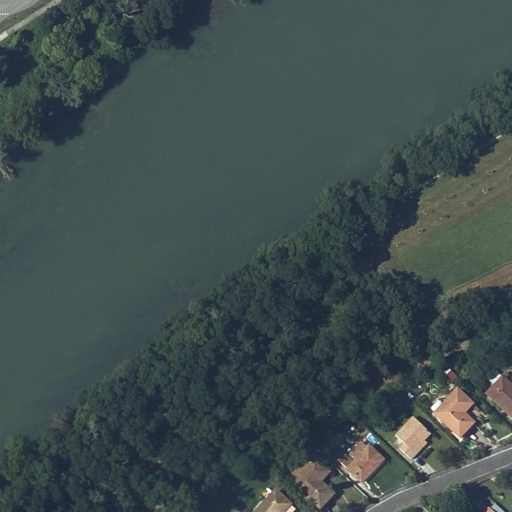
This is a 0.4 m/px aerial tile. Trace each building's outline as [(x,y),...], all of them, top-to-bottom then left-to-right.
[(511,391),(510,390),(511,388),(511,386),(502,377),(486,394),(511,418),(511,391)] [(460,438),(473,423),(483,413),(473,404),(458,390),(435,414),(460,438)] [(411,460),(416,455),(413,452),(424,441),(430,434),(413,418),(396,436),(404,443),(399,449),(411,460)] [(416,455),(427,444),(424,441),(413,452),(416,455)] [(357,460),(368,449),(362,444),(352,455),(357,460)] [(370,447),(368,449),(357,460),(354,463),(341,451),(335,458),(362,483),(384,460),(370,447)] [(310,454),(287,479),(293,483),(315,459),(310,454)] [(320,482),(329,472),(315,459),(293,483),(320,509),(333,495),(320,482)] [(275,491),(255,511),(292,511),(294,510),(275,491)]
